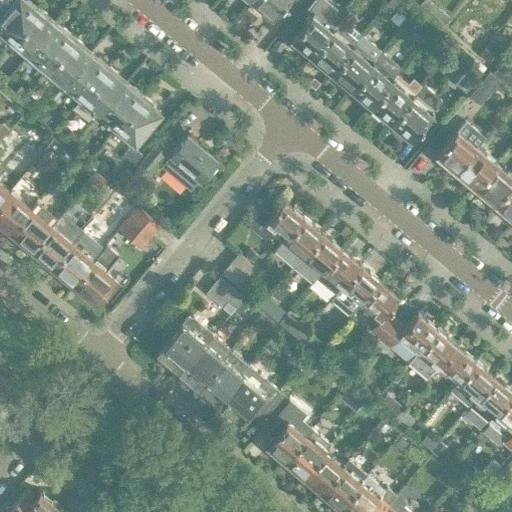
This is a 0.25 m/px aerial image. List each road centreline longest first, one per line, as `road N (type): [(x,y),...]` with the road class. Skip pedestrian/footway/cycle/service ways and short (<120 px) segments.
road 1 (residential): [(97,353),(290,125)]
road 2 (residential): [(290,125),(511,311)]
road 3 (residential): [(287,511),(97,353)]
road 4 (residential): [(140,0),(290,125)]
road 5 (residential): [(135,511),(36,428)]
road 6 (residential): [(97,353),(0,273)]
